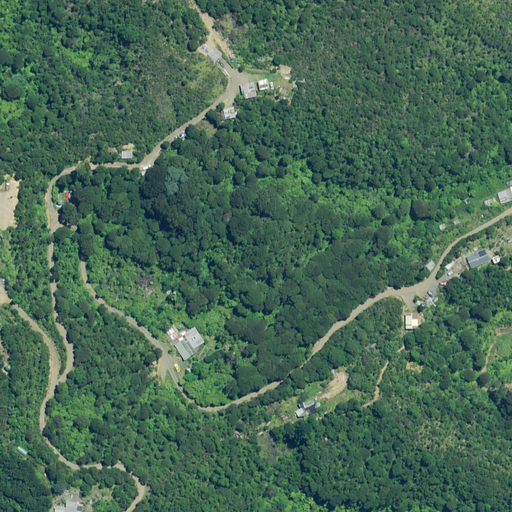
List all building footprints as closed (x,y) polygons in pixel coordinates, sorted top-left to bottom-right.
[(219,57),(212,50),(207,55),(214,62),(219,57)] [(224,60),(217,64),(221,70),(228,66),(224,60)] [(269,88),(267,79),(258,81),(260,90),(269,88)] [(256,96),(253,82),(235,86),(238,100),(256,96)] [(511,200),(511,186),(497,192),(501,204),(511,200)] [(494,204),(492,198),(483,201),(485,207),(494,204)] [(473,255),(470,249),(464,252),(467,259),(473,255)] [(186,337),(194,349),(204,342),(195,327),(184,333),(186,337)] [(194,349),(186,337),(183,339),(174,345),(184,360),(196,352),(194,349)] [(311,400),(303,404),(308,415),(317,411),(311,400)] [(302,407),(295,412),(299,419),(306,415),(302,407)] [(81,511),(82,504),(66,502),(65,508),(55,507),(54,511),(81,511)]
